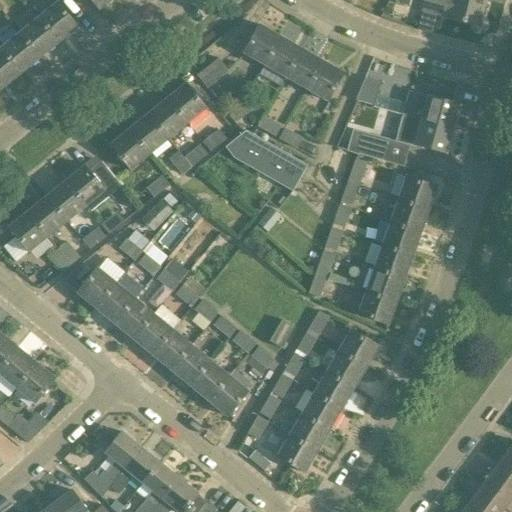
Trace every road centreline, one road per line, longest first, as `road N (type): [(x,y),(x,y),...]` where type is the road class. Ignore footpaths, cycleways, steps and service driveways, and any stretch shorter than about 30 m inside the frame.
road 1 (residential): [(508,75),(466,247),(429,350),(397,416),(329,511)]
road 2 (residential): [(0,144),(167,0)]
road 3 (residential): [(508,75),(348,27),(303,0)]
road 4 (residential): [(277,511),(118,382)]
road 5 (residential): [(414,511),(511,378)]
road 6 (residential): [(0,491),(63,441),(118,382)]
road 7 (residential): [(118,382),(0,282)]
